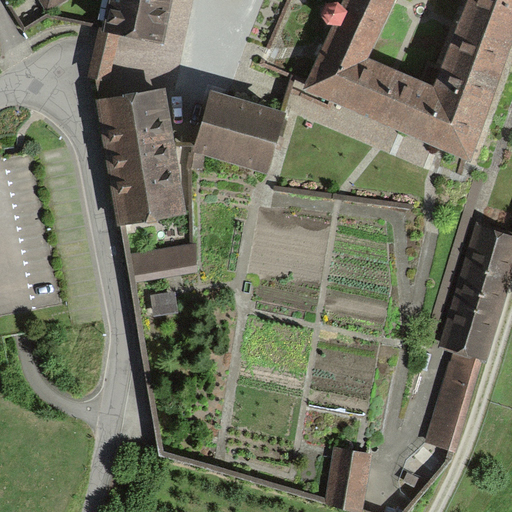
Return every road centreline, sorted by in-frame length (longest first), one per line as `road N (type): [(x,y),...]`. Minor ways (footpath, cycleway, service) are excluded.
road 1 (residential): [(0,86),(24,71),(54,75),(78,99),(122,349),(87,511)]
road 2 (track): [(436,511),(511,305)]
